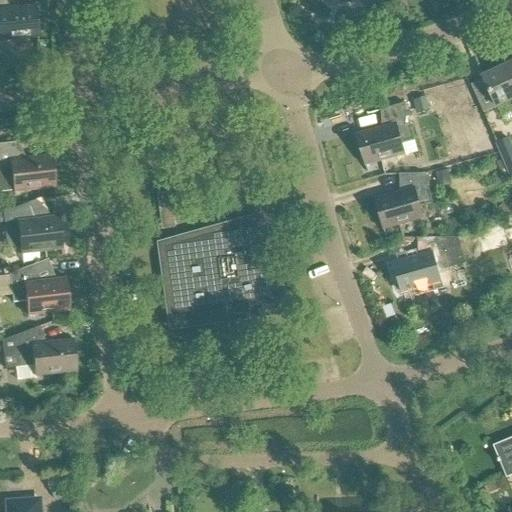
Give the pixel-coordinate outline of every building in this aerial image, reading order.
[(8,10),(4,0),(0,0),(0,41),(37,38),(34,8),(8,10)] [(511,76),(507,66),(483,77),(487,87),(474,93),(483,114),(511,102),(511,103),(511,76)] [(427,100),(415,103),(418,115),(430,112),(427,100)] [(402,144),(415,141),(405,105),(381,111),(382,130),(357,137),(365,166),(405,155),(402,144)] [(511,177),(511,151),(511,150),(507,140),(495,145),(509,178),(511,177)] [(0,190),(7,189),(7,193),(54,188),(50,158),(24,161),(18,143),(0,145),(0,190)] [(436,174),(439,188),(453,185),(450,171),(436,174)] [(433,205),(425,175),(400,175),(400,194),(375,201),(384,230),(423,219),(420,208),(433,205)] [(170,195),(158,197),(161,221),(173,219),(170,195)] [(31,222),(25,205),(2,214),(5,241),(18,240),(20,254),(61,249),(57,219),(31,222)] [(219,236),(167,250),(177,329),(176,329),(177,330),(233,323),(254,320),(287,316),(259,216),(213,229),(213,231),(217,229),(219,236)] [(502,230),(479,237),(483,253),(506,246),(502,230)] [(466,265),(459,239),(418,239),(418,258),(394,265),(402,294),(441,283),(439,273),(466,265)] [(38,283),(32,266),(9,275),(12,303),(25,301),(27,315),(68,311),(64,280),(38,283)] [(45,345),(39,328),(1,342),(4,370),(16,369),(17,381),(36,379),(36,376),(75,372),(71,342),(45,345)] [(511,439),(511,440),(494,447),(506,475),(511,473),(511,472),(511,439)] [(71,475),(50,476),(51,498),(72,497),(71,475)] [(24,500),(24,504),(19,504),(19,511),(39,511),(39,503),(34,503),(34,500),(24,500)]
